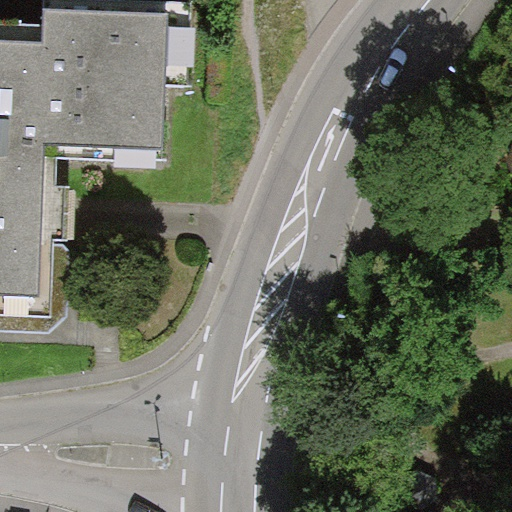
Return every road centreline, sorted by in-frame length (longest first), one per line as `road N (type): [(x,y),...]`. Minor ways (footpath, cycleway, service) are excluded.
road 1 (tertiary): [(419,0),(350,95),(276,296),(249,413)]
road 2 (residential): [(249,413),(0,439)]
road 3 (residential): [(0,458),(126,492),(241,508)]
